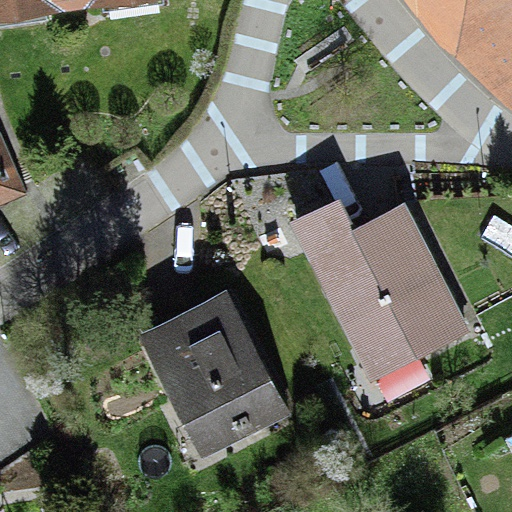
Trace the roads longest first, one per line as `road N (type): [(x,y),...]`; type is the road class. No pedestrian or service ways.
road 1 (residential): [(0,309),(233,147)]
road 2 (residential): [(233,147),(501,143)]
road 3 (residential): [(501,143),(361,0)]
road 4 (residential): [(233,147),(285,0)]
